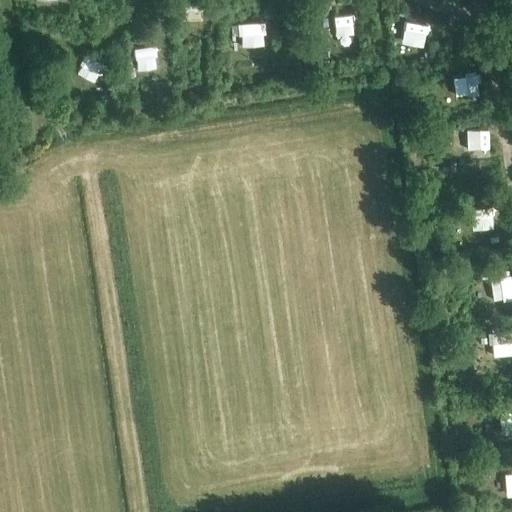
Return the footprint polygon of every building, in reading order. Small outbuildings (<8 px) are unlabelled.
[(174,20),(198,19),(197,0),(175,0),(173,0),(174,20)] [(325,15),(329,36),(355,32),(352,11),(325,15)] [(397,52),(407,51),(407,46),(423,45),(422,21),(395,22),(397,52)] [(261,38),(261,24),(242,24),(242,38),(261,38)] [(150,46),(123,51),(125,62),(152,58),(150,46)] [(76,55),(71,73),(87,77),(92,60),(76,55)] [(464,130),(464,147),(483,147),(484,130),(464,130)] [(496,301),(511,300),(509,274),(494,274),(496,301)] [(490,350),(511,349),(511,330),(490,331),(490,350)] [(511,405),(497,407),(499,428),(511,426),(511,405)] [(500,495),(511,494),(511,470),(499,471),(500,495)]
